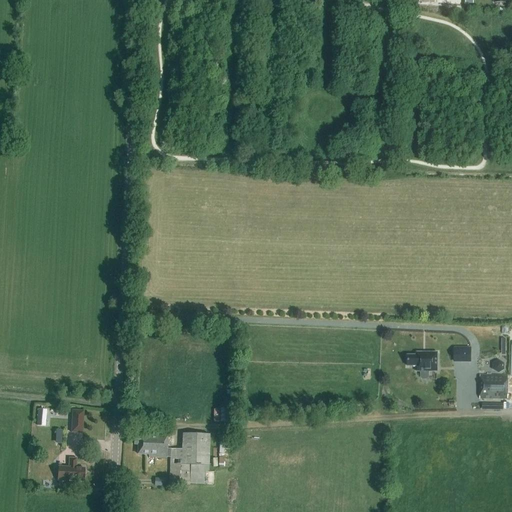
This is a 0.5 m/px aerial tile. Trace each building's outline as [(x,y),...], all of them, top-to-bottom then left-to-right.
[(454,349),(454,362),(470,362),(470,349),(454,349)] [(429,372),(437,372),(437,353),(416,353),(416,356),(407,356),(407,367),(416,367),(416,372),(420,372),(420,378),(422,380),(427,380),(429,378),(429,372)] [(504,362),(494,361),(493,371),(504,371),(504,362)] [(480,375),(479,399),(508,400),(509,376),(480,375)] [(36,425),(45,425),(46,409),(36,409),(36,425)] [(82,434),(83,412),(72,411),(71,433),(82,434)] [(182,450),(166,449),(167,435),(149,434),(149,436),(135,436),(134,444),(138,445),(138,454),(149,455),(149,457),(167,458),(167,457),(170,457),(169,484),(189,485),(190,483),(203,484),(204,471),(208,471),(208,466),(209,435),(183,434),(182,450)] [(68,481),(83,481),(84,468),(75,468),(76,459),(69,459),(69,468),(58,467),(58,481),(68,482),(68,481)] [(165,486),(165,478),(155,478),(154,486),(165,486)]
